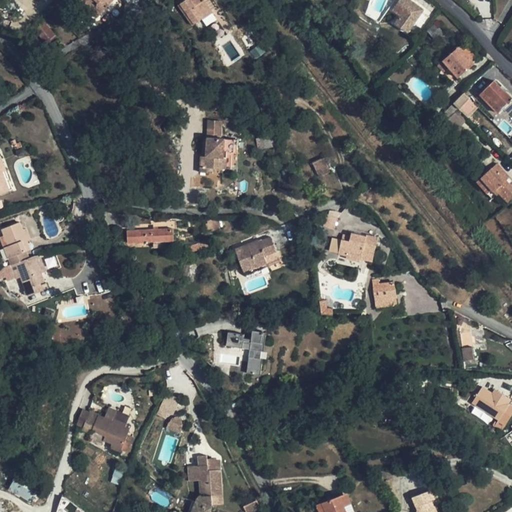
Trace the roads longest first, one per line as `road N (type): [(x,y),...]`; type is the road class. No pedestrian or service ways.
road 1 (residential): [(191,352),(128,277),(97,223),(43,88)]
road 2 (residential): [(191,352),(92,374),(50,506),(37,510),(0,493)]
road 3 (residential): [(278,511),(191,352)]
